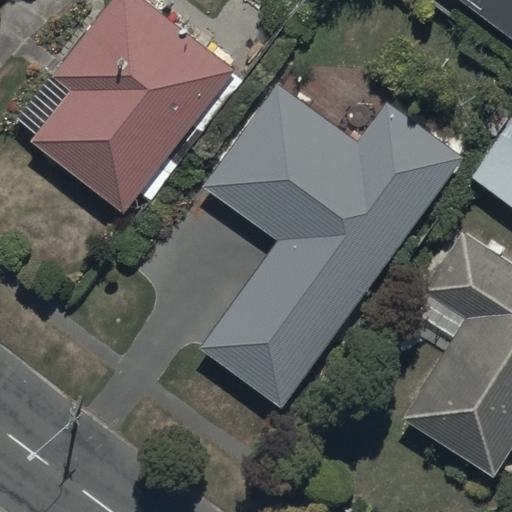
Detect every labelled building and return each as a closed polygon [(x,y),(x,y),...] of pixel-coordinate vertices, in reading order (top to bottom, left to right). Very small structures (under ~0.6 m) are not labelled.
[(33,128),(127,200),(236,57),(161,0),(101,0),(54,62),(72,76),(33,128)] [(511,0),(485,0),(511,19),(511,0)] [(200,340),(281,398),(464,148),(383,89),(357,126),(282,71),(205,176),(280,230),(200,340)] [(511,112),(473,165),(511,193),(511,112)] [(406,407),(496,464),(511,437),(511,251),(507,248),(461,218),(424,275),(471,305),(406,407)]
